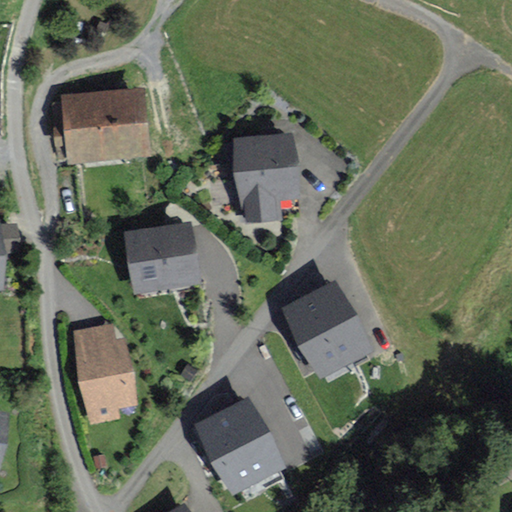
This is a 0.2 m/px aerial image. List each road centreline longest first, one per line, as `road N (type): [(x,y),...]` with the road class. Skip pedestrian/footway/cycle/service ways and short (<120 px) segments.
road 1 (residential): [(381,0),(465,48),(463,64),(116,511)]
road 2 (residential): [(33,0),(13,99),(67,426),(97,511)]
road 3 (track): [(41,247),(54,234),(55,213),(46,93),(56,76),(135,48),(182,0)]
